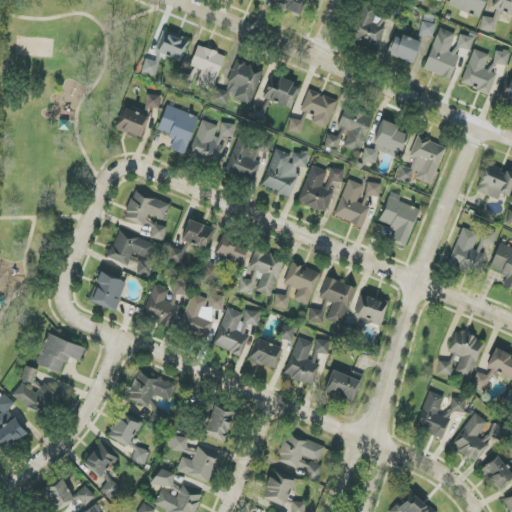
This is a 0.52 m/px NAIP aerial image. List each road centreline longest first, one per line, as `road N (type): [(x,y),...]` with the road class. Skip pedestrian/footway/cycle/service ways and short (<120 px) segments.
road 1 (residential): [(137,168),(112,178),(62,292),(72,317),(430,467),(477,511)]
road 2 (residential): [(511,322),(137,168)]
road 3 (residential): [(174,0),(311,64),(511,140)]
road 4 (residential): [(371,442),(416,283),(478,127)]
road 5 (residential): [(120,339),(81,423),(16,478),(25,511)]
